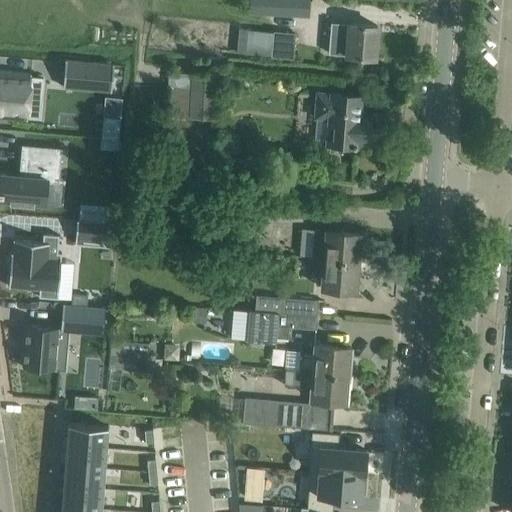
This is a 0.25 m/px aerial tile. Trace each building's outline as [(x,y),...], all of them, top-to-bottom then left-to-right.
[(253,0),(252,13),(308,17),(309,0),(253,0)] [(346,56),(354,56),(374,58),(376,25),(349,23),(349,24),(330,23),(328,54),(346,55),(346,56)] [(237,55),(262,56),(294,59),(296,33),(239,28),(237,55)] [(65,60),(63,86),(111,91),(114,64),(65,60)] [(0,116),(27,119),(29,97),(41,98),(43,78),(31,77),(31,74),(0,70),(0,116)] [(169,71),(166,115),(216,118),(219,74),(169,71)] [(316,116),(314,140),(327,141),(327,143),(335,144),(355,145),(356,140),(367,141),(369,117),(357,116),(359,94),(339,92),(331,91),(331,93),(318,92),(316,116)] [(0,201),(45,205),(47,181),(59,182),(61,148),(23,144),(21,175),(1,173),(0,184),(0,201)] [(135,193),(123,193),(123,208),(135,208),(135,193)] [(240,195),(239,212),(254,213),(341,219),(342,203),(255,196),(240,195)] [(76,220),(75,244),(109,246),(111,223),(76,220)] [(119,223),(118,241),(131,243),(133,223),(119,222),(119,223)] [(313,241),(311,258),(358,261),(361,233),(341,231),(326,230),(314,229),(313,241)] [(11,253),(8,286),(39,289),(39,297),(58,298),(61,252),(58,252),(49,251),(49,243),(58,244),(59,234),(43,233),(42,241),(14,239),(13,254),(11,253)] [(311,258),(310,274),(322,275),(321,287),(336,288),(356,290),(358,261),(311,258)] [(72,294),(71,304),(86,306),(87,295),(72,294)] [(256,295),(255,311),(317,315),(318,300),(256,295)] [(26,324),(23,366),(66,370),(69,331),(103,334),(105,307),(86,306),(71,304),(63,304),(61,327),(26,324)] [(177,319),(177,308),(165,308),(165,319),(177,319)] [(247,339),(247,341),(276,343),(276,338),(287,339),(288,327),(316,329),(317,315),(255,311),(253,311),(249,311),(247,339)] [(155,343),(111,341),(110,367),(154,369),(155,343)] [(285,349),(284,367),(286,367),(286,369),(348,374),(350,347),(314,344),(313,355),(300,354),(300,350),(285,349)] [(310,398),(309,403),(307,428),(311,428),(331,430),(334,400),(346,401),(348,374),(286,369),(284,385),(310,387),(310,398)] [(242,421),(242,423),(268,425),(270,400),(244,398),(242,421)] [(69,423),(67,444),(106,447),(108,426),(69,423)] [(153,429),(144,430),(146,443),(154,442),(153,429)] [(312,431),(309,470),(310,471),(310,469),(363,473),(362,474),(364,475),(366,449),(338,447),(339,433),(312,431)] [(67,444),(65,464),(104,468),(106,447),(67,444)] [(156,459),(147,460),(148,472),(157,471),(156,459)] [(65,464),(63,485),(103,488),(104,468),(65,464)] [(307,507),(307,508),(333,510),(334,496),(361,498),(361,492),(364,493),(365,478),(362,477),(362,474),(363,473),(310,469),(310,471),(307,507)] [(157,471),(148,472),(149,484),(158,483),(157,471)] [(63,485),(62,505),(101,509),(103,488),(63,485)] [(160,511),(159,500),(151,501),(152,511),(160,511)]
